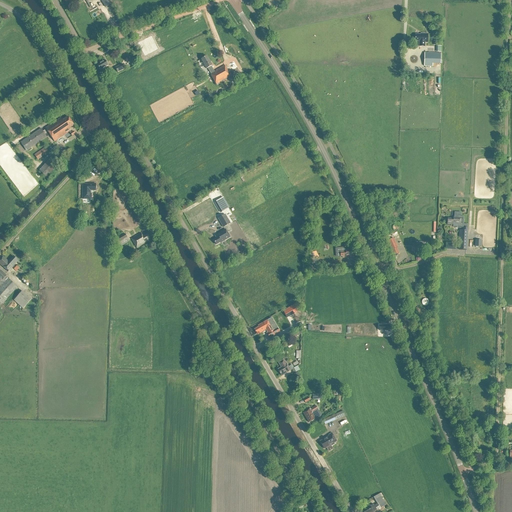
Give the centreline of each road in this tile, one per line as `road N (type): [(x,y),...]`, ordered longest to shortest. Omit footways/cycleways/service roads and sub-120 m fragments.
road 1 (unclassified): [(286,511),(278,456),(30,30),(0,3)]
road 2 (tertiary): [(473,511),(435,404),(325,155),(232,0)]
road 3 (unclassified): [(352,511),(84,52)]
road 4 (track): [(474,467),(495,447),(506,0)]
